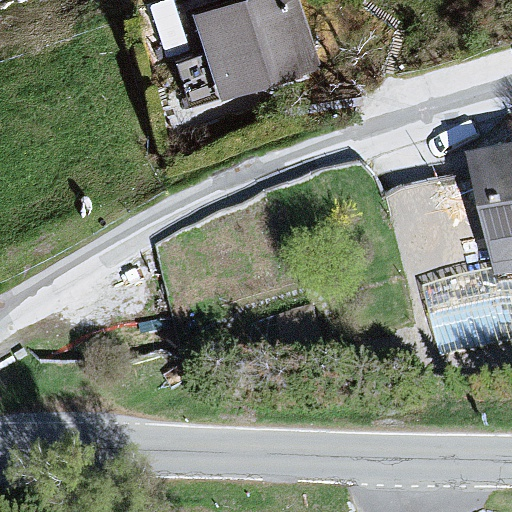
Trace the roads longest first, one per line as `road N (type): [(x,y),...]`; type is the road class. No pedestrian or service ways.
road 1 (residential): [(511,98),(369,145),(105,255),(0,319)]
road 2 (residential): [(0,452),(413,457)]
